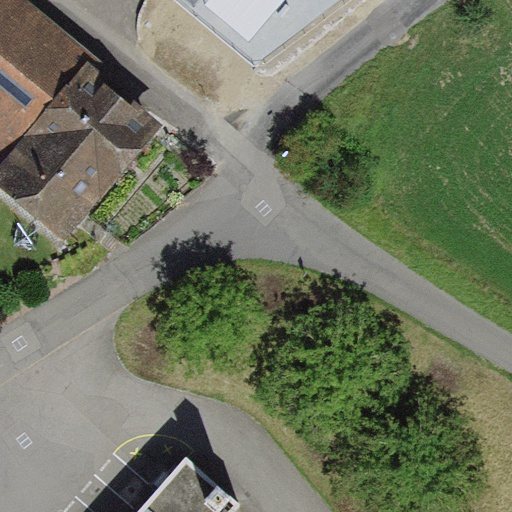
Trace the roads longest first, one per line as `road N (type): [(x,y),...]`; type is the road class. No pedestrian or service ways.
road 1 (residential): [(267,212),(209,226),(0,361)]
road 2 (residential): [(511,350),(322,234),(267,212)]
road 3 (residential): [(37,0),(235,158)]
road 4 (residential): [(417,0),(235,158)]
